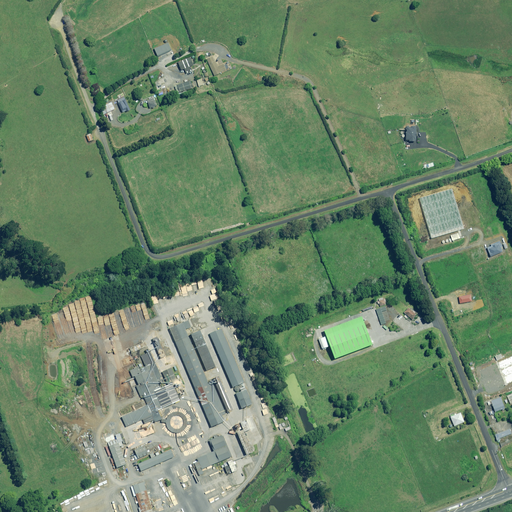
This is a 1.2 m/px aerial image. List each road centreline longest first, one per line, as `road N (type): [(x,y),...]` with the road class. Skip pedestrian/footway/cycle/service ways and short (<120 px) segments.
road 1 (unclassified): [(58,12),(144,248),(158,255),(388,191)]
road 2 (unclassified): [(388,191),(507,489)]
road 3 (unclassified): [(388,191),(511,151)]
